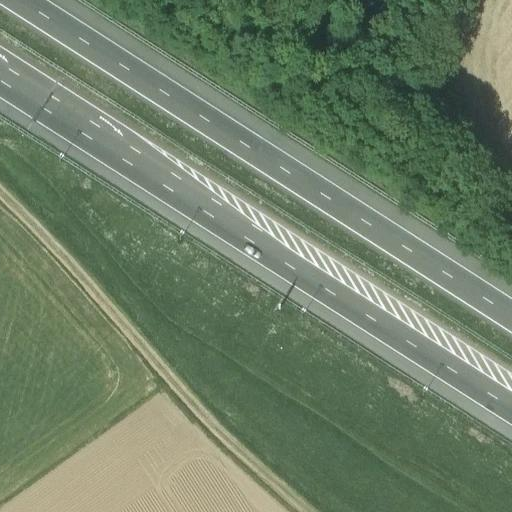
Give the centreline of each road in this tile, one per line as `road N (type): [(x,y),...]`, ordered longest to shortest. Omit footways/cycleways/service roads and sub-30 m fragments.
road 1 (motorway): [(0,77),(511,410)]
road 2 (motorway): [(511,312),(30,0)]
road 3 (track): [(0,195),(178,393),(304,511)]
